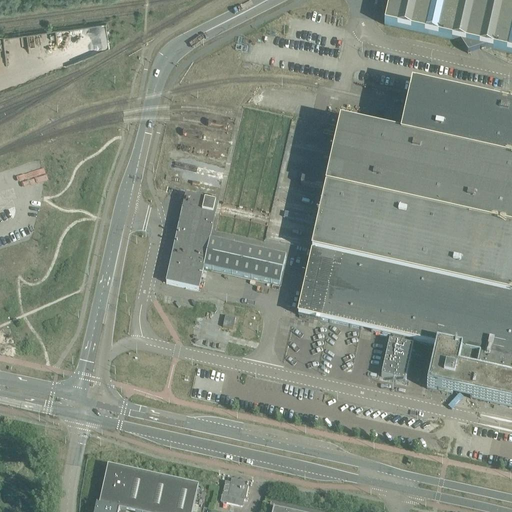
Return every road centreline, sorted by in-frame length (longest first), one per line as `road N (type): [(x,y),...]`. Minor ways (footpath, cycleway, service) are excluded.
road 1 (unclassified): [(128,208),(157,221),(140,319),(143,338),(156,347),(511,427)]
road 2 (unclassified): [(399,479),(0,387)]
road 3 (unclassified): [(511,70),(382,40),(362,26)]
road 4 (unclassified): [(362,26),(314,135)]
